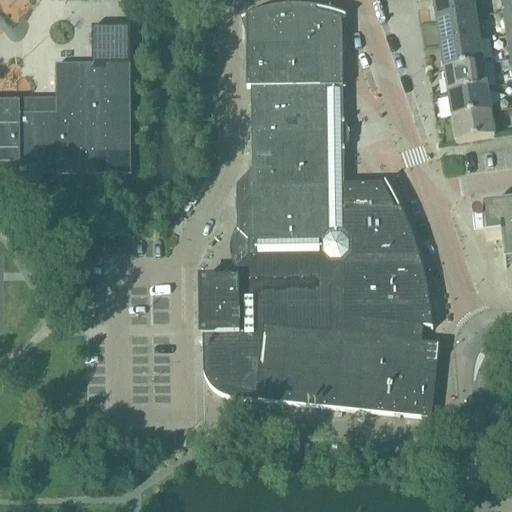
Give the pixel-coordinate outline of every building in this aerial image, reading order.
[(472,0),(432,0),(437,24),(475,18),(472,0)] [(511,9),(510,0),(500,0),(503,14),(511,12),(511,9)] [(417,252),(414,245),(411,236),(408,230),(406,223),(403,216),(399,209),(396,203),(393,196),(389,190),(385,184),(384,184),(382,187),(344,188),(343,154),(344,154),(344,153),(344,151),(343,151),(343,127),(344,127),(344,124),(343,124),(341,21),(345,20),(345,18),(338,16),(333,15),(329,13),(319,12),(310,10),(305,10),(296,10),(291,10),(286,10),(277,11),(268,13),(263,14),(254,16),(249,18),(241,21),(241,22),(245,21),(246,91),(250,91),(252,173),(236,190),(237,233),(247,244),(248,261),(235,273),(224,285),(207,285),(205,287),(204,287),(204,288),(202,290),(203,375),(204,378),(205,380),(205,383),(206,385),(207,387),(209,389),(210,390),(212,392),(213,394),(215,395),(217,396),(219,398),(221,399),(225,401),(229,402),(232,402),(256,404),(431,422),(439,347),(422,346),(423,340),(424,330),(431,331),(431,332),(433,332),(430,305),(428,295),(426,288),(425,281),(423,273),(421,266),(419,259),(417,252)] [(511,12),(503,14),(507,38),(511,36),(511,12)] [(475,18),(437,24),(441,48),(479,42),(475,18)] [(20,104),(0,104),(0,178),(131,178),(130,67),(130,29),(128,29),(128,31),(93,31),(93,29),(92,29),(92,67),(56,67),(56,116),(20,117),(20,104)] [(479,42),(441,48),(444,72),(483,66),(479,42)] [(483,66),(444,72),(448,97),(487,91),(483,66)] [(487,91),(448,97),(452,121),(490,115),(487,91)] [(490,115),(452,121),(456,145),(494,139),(490,115)] [(505,269),(511,268),(511,216),(500,218),(499,210),(483,212),(484,221),(483,221),(483,220),(474,221),(475,229),(484,228),(483,227),(485,227),(487,242),(501,241),(505,269)] [(218,440),(217,451),(217,452),(229,453),(230,441),(218,440)]
